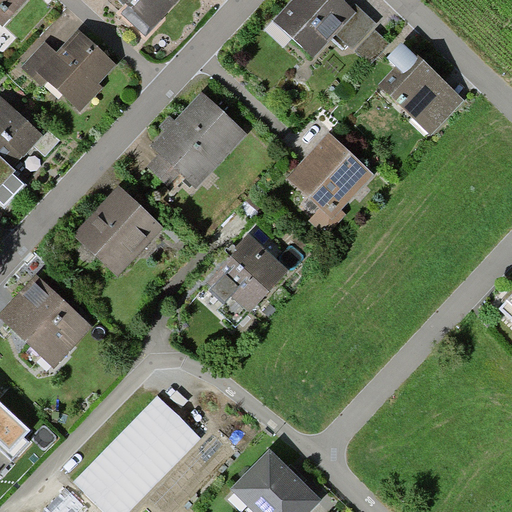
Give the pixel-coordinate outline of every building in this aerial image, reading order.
[(0,0),(0,22),(1,24),(24,0),(0,0)] [(122,0),(153,29),(180,0),(122,0)] [(376,30),(380,25),(355,4),(352,7),(347,3),(343,0),(294,0),(275,23),(314,57),(336,33),(357,51),(376,30)] [(376,30),(357,51),(372,65),(391,44),(381,35),(376,30)] [(76,112),(115,70),(85,42),(77,35),(56,58),(44,46),(19,73),(39,91),(46,84),(76,112)] [(433,135),(465,100),(402,43),(387,59),(397,68),(380,86),(433,135)] [(195,187),(247,133),(206,93),(177,123),(153,148),(161,155),(151,166),(172,187),(183,176),(195,187)] [(9,172),(42,138),(20,117),(2,99),(0,101),(0,205),(2,207),(23,186),(9,172)] [(340,208),(371,174),(351,155),(329,135),(286,180),(317,209),(306,220),(323,236),(345,213),(340,208)] [(117,276),(163,227),(141,206),(119,186),(73,235),(117,276)] [(288,269),(248,233),(232,250),(235,252),(223,265),(228,271),(209,292),(223,304),(217,310),(235,326),(288,269)] [(0,319),(53,368),(92,326),(54,292),(38,277),(0,318),(0,319)] [(511,296),(496,314),(511,329),(511,296)] [(153,399),(69,484),(97,511),(126,511),(197,441),(153,399)] [(0,473),(28,443),(23,438),(30,431),(0,402),(0,473)] [(293,478),(269,453),(229,492),(249,511),(309,511),(319,503),(293,478)] [(45,511),(81,511),(84,509),(68,491),(45,511)]
